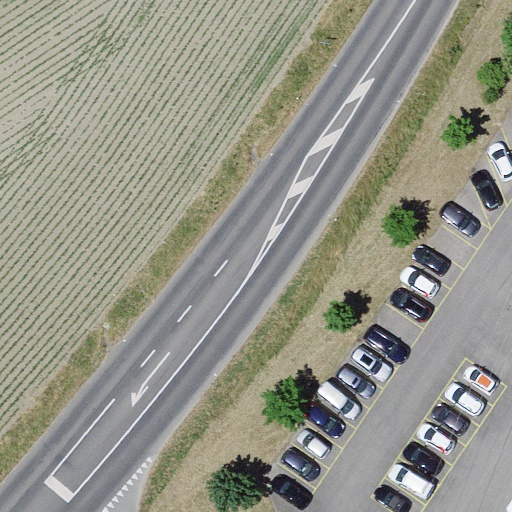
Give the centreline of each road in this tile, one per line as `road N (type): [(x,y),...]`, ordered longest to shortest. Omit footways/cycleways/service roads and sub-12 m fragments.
road 1 (secondary): [(39,511),(333,131),(409,0)]
road 2 (unknown): [(308,511),(394,345),(511,188)]
road 3 (unknown): [(511,357),(448,458),(402,511)]
